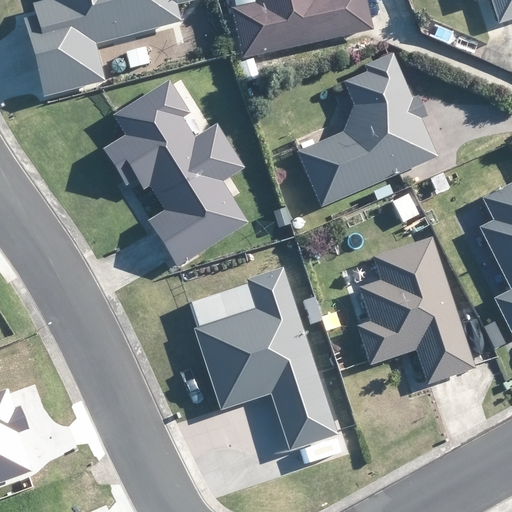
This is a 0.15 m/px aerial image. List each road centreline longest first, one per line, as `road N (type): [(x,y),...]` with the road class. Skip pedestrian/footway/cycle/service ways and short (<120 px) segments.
road 1 (residential): [(171,511),(65,294),(0,195)]
road 2 (residential): [(511,454),(405,511)]
